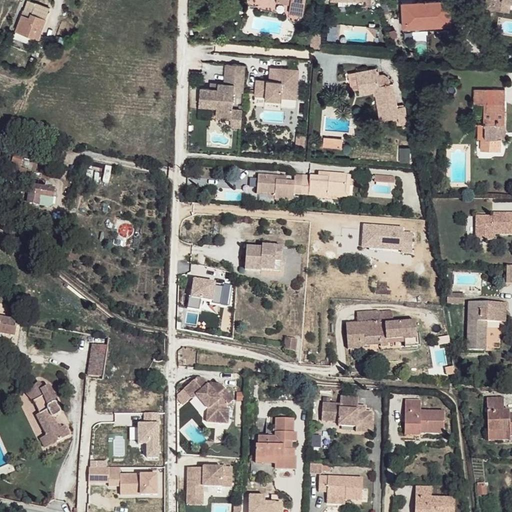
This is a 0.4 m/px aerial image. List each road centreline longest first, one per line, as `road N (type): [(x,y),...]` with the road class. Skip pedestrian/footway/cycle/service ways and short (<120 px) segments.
road 1 (residential): [(187,0),(173,321)]
road 2 (unknown): [(173,321),(319,360),(336,346),(345,308),(421,308)]
road 3 (residential): [(174,511),(173,321)]
road 4 (unknown): [(180,170),(61,145)]
